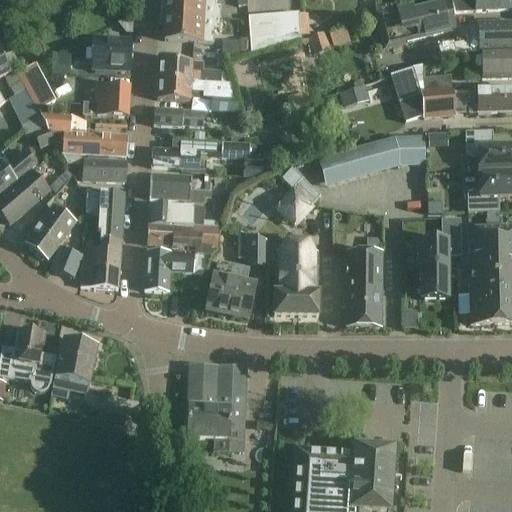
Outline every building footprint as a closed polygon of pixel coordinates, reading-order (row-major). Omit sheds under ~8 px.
[(164,0),(164,17),(220,19),(220,9),(214,8),(214,0),(164,0)] [(245,12),(244,0),(228,0),(228,12),(245,12)] [(511,0),(451,0),(455,13),(511,11),(511,0)] [(379,18),(386,48),(453,32),(447,4),(413,12),(412,10),(379,18)] [(285,15),(288,45),(301,42),(298,14),(285,15)] [(275,49),(288,45),(285,15),(272,16),(275,49)] [(259,17),(262,53),(275,49),(272,16),(259,17)] [(219,31),(220,19),(164,17),(162,43),(202,44),(212,44),(213,31),(219,31)] [(250,56),(262,53),(259,17),(247,18),(250,56)] [(436,48),(439,63),(477,54),(477,53),(511,51),(511,25),(469,27),(470,41),(436,48)] [(129,74),(131,42),(92,40),(90,71),(129,74)] [(49,52),(50,76),(70,75),(68,50),(49,52)] [(481,82),(511,81),(511,52),(480,54),(481,82)] [(0,80),(20,70),(11,53),(3,58),(0,53),(0,80)] [(203,66),(192,65),(159,63),(157,83),(220,86),(220,75),(202,74),(203,66)] [(24,92),(35,113),(55,102),(35,66),(15,76),(24,92)] [(390,80),(398,104),(419,98),(418,95),(451,92),(450,79),(421,82),(421,69),(413,72),(413,73),(390,80)] [(4,81),(13,98),(24,92),(15,76),(14,75),(4,81)] [(203,100),(211,100),(209,115),(238,117),(238,115),(230,87),(220,86),(157,83),(156,103),(189,105),(190,94),(204,95),(203,100)] [(82,118),(127,120),(129,90),(93,88),(92,106),(82,105),(82,118)] [(511,114),(511,92),(476,94),(477,109),(468,110),(467,94),(451,96),(451,92),(418,95),(419,98),(398,104),(404,123),(422,118),(423,121),(431,120),(431,119),(453,117),(468,116),(468,115),(476,115),(476,116),(511,114)] [(153,129),(181,130),(181,129),(203,130),(203,116),(154,113),(153,129)] [(63,117),(39,116),(56,153),(62,154),(61,156),(62,157),(81,159),(87,159),(117,161),(117,160),(124,160),(125,140),(69,137),(70,119),(63,119),(63,117)] [(32,136),(39,152),(52,146),(46,131),(32,136)] [(417,134),(313,161),(321,189),(425,162),(417,134)] [(477,158),(477,175),(511,173),(511,147),(493,148),(492,134),(464,136),(465,158),(477,158)] [(221,145),(221,160),(248,161),(249,149),(249,146),(221,145)] [(198,172),(205,173),(206,156),(152,153),(151,169),(178,171),(178,170),(198,171),(198,172)] [(0,198),(31,173),(36,169),(25,155),(7,170),(0,161),(0,198)] [(81,159),(62,157),(67,167),(80,168),(81,159)] [(117,161),(87,159),(87,164),(85,163),(84,182),(96,182),(96,184),(123,186),(124,166),(117,165),(117,161)] [(273,174),(310,209),(320,198),(301,181),(289,169),(273,174)] [(54,196),(73,177),(67,171),(48,190),(54,196)] [(0,219),(8,228),(34,205),(36,207),(38,205),(35,202),(38,200),(41,203),(51,194),(31,173),(0,198),(0,219)] [(511,173),(477,175),(478,193),(466,193),(466,215),(499,215),(499,200),(511,199),(511,173)] [(149,202),(200,205),(200,195),(203,195),(204,177),(191,177),(190,180),(150,178),(149,202)] [(98,243),(120,246),(120,237),(121,237),(123,197),(86,196),(85,216),(98,217),(97,236),(98,236),(98,243)] [(148,229),(217,233),(218,224),(203,223),(203,212),(149,209),(148,229)] [(46,263),(75,226),(55,210),(26,247),(36,255),(34,258),(42,264),(44,261),(46,263)] [(313,213),(316,230),(332,227),(329,211),(313,213)] [(209,254),(212,255),(212,253),(216,253),(217,233),(148,229),(147,247),(171,249),(171,252),(209,254)] [(511,230),(467,232),(470,328),(511,326),(511,230)] [(240,269),(265,269),(265,244),(240,236),(240,269)] [(419,271),(448,272),(448,242),(415,243),(416,271),(419,271)] [(81,270),(118,273),(119,254),(120,246),(98,243),(82,243),(81,270)] [(72,280),(81,258),(59,250),(51,272),(72,280)] [(202,278),(209,254),(171,252),(171,256),(146,255),(144,294),(167,295),(168,275),(190,276),(190,277),(202,278)] [(380,330),(381,254),(346,254),(344,329),(380,330)] [(316,257),(277,256),(276,296),(273,296),(273,319),(318,320),(318,296),(315,296),(316,257)] [(204,314),(246,323),(254,288),(245,286),(248,272),(216,265),(213,280),(212,280),(204,314)] [(79,291),(117,293),(118,273),(81,270),(80,270),(79,291)] [(419,302),(448,302),(448,272),(419,271),(419,302)] [(34,394),(35,394),(36,395),(37,395),(38,396),(39,396),(40,396),(41,396),(42,396),(43,395),(44,395),(45,394),(46,394),(47,393),(47,392),(48,392),(48,391),(49,391),(49,390),(49,389),(54,360),(40,357),(43,337),(18,333),(14,353),(2,351),(0,360),(0,380),(12,382),(31,385),(31,386),(31,387),(31,388),(31,389),(31,390),(32,391),(32,392),(33,392),(33,393),(34,394)] [(68,394),(85,398),(97,348),(63,341),(53,383),(50,399),(66,402),(68,394)] [(246,369),(187,367),(184,441),(211,442),(210,454),(242,455),(246,369)] [(127,414),(99,408),(97,422),(124,428),(127,414)] [(290,511),(387,511),(392,453),(352,451),(352,455),(295,451),(290,511)]
